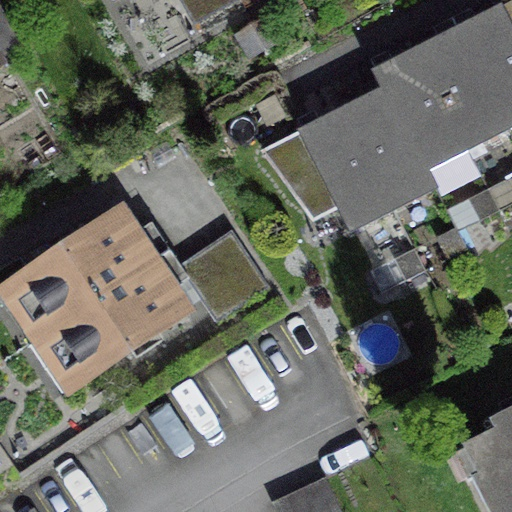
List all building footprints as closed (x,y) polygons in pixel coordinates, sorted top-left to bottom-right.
[(182,0),(201,28),(243,0),(182,0)] [(450,35),(504,135),(511,130),(511,52),(491,13),(450,35)] [(407,58),(460,158),(504,135),(450,35),(407,58)] [(372,90),(419,180),(460,158),(407,58),(366,79),(372,90)] [(333,111),(389,217),(428,196),(419,180),(372,90),(333,111)] [(389,217),(333,111),(287,135),(343,241),(389,217)] [(0,283),(0,321),(19,350),(144,266),(108,211),(0,283)] [(207,258),(242,311),(263,297),(228,244),(207,258)] [(219,325),(242,311),(207,258),(184,273),(219,325)] [(178,316),(144,266),(19,350),(53,400),(178,316)] [(511,511),(511,423),(495,432),(500,441),(455,464),(480,511),(511,511)] [(323,511),(314,492),(271,511),(323,511)]
